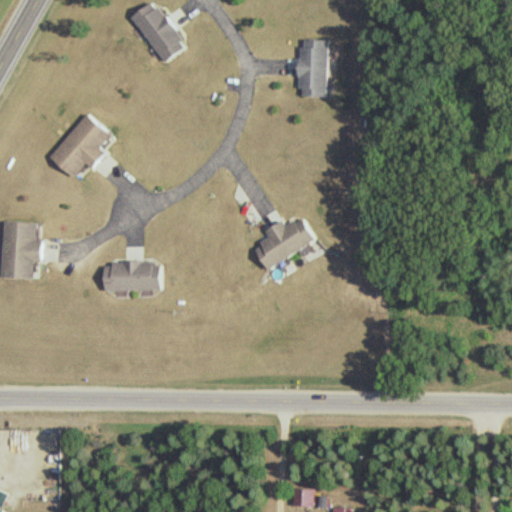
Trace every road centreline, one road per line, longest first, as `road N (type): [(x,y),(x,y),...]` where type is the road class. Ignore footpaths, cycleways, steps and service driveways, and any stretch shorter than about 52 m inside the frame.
road 1 (tertiary): [(511,405),(0,397)]
road 2 (residential): [(203,0),(241,53),(246,73),(236,129),(203,176),(128,215)]
